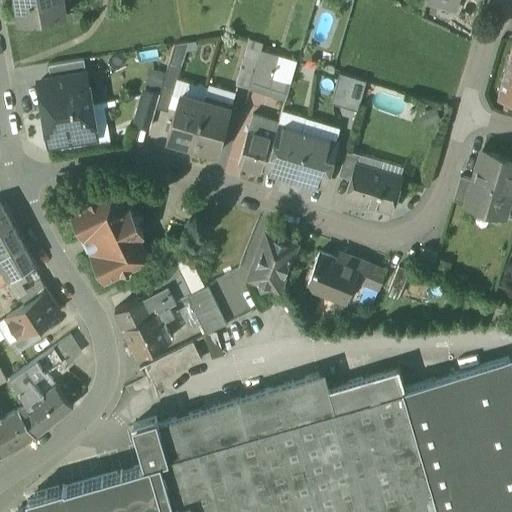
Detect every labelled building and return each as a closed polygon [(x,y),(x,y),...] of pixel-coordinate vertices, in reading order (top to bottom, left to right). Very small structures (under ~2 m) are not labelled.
[(16,0),(20,23),(64,16),(61,0),(16,0)] [(429,0),(429,2),(441,5),(439,14),(452,17),(456,0),(429,0)] [(511,46),(497,95),(511,98),(511,46)] [(277,56),(260,51),(257,61),(249,88),(248,89),(266,95),(277,56)] [(295,62),(277,56),(266,95),(284,100),(295,62)] [(243,57),(235,84),(249,88),(257,61),(243,57)] [(83,59),(48,65),(50,78),(80,74),(80,75),(86,74),(83,59)] [(169,62),(156,108),(168,112),(181,65),(169,62)] [(96,92),(106,90),(101,63),(91,65),(96,92)] [(353,77),(339,73),(332,98),(345,102),(353,77)] [(50,78),(40,80),(39,82),(41,94),(43,96),(46,112),(91,104),(88,86),(82,87),(80,75),(80,74),(50,78)] [(366,81),(353,77),(345,102),(359,106),(366,81)] [(145,88),(135,123),(149,127),(160,93),(145,88)] [(178,96),(165,139),(190,147),(203,104),(178,96)] [(230,107),(204,99),(203,104),(190,147),(216,155),(230,107)] [(91,104),(46,112),(48,127),(47,130),(49,142),(51,143),(90,137),(88,123),(94,122),(91,104)] [(278,122),(252,114),(237,163),(264,171),(265,167),(278,125),(278,122)] [(306,133),(278,125),(265,167),(294,176),(306,133)] [(335,142),(306,133),(294,176),(323,185),(335,142)] [(473,179),(466,203),(504,214),(511,191),(511,188),(511,158),(482,149),(473,179)] [(346,150),(338,175),(351,179),(356,164),(357,165),(360,155),(346,150)] [(357,165),(356,164),(351,179),(346,196),(390,210),(400,177),(357,165)] [(473,179),(460,176),(453,199),(466,203),(473,179)] [(113,187),(97,195),(87,192),(84,202),(75,206),(78,213),(72,216),(82,236),(84,235),(91,250),(89,250),(99,271),(105,268),(109,276),(119,271),(127,274),(132,265),(147,258),(137,237),(143,234),(130,206),(124,209),(113,187)] [(20,244),(0,204),(0,203),(0,249),(3,255),(20,244)] [(296,242),(267,230),(249,275),(273,285),(280,282),(296,242)] [(0,256),(0,267),(8,279),(31,265),(20,244),(3,255),(0,256)] [(437,252),(421,247),(418,257),(434,262),(437,252)] [(347,263),(319,252),(306,285),(345,300),(354,278),(377,287),(384,270),(350,256),(347,263)] [(187,257),(179,254),(175,265),(189,293),(202,287),(187,257)] [(31,265),(8,279),(17,293),(26,287),(25,286),(39,277),(32,265),(31,265)] [(175,265),(160,273),(166,283),(174,301),(175,301),(180,298),(180,297),(187,294),(189,293),(175,265)] [(397,266),(387,292),(397,296),(407,270),(397,266)] [(0,283),(8,279),(0,267),(0,283)] [(160,273),(145,281),(150,291),(166,283),(160,273)] [(39,277),(25,286),(26,287),(17,293),(24,304),(46,290),(39,277)] [(150,291),(144,295),(152,312),(157,309),(170,303),(174,301),(166,283),(150,291)] [(189,293),(187,294),(200,323),(205,333),(226,323),(208,284),(202,287),(189,293)] [(24,304),(6,316),(19,336),(34,326),(59,310),(46,290),(24,304)] [(144,295),(115,308),(124,325),(152,312),(144,295)] [(189,300),(180,298),(175,301),(188,328),(200,323),(189,300)] [(170,303),(157,309),(161,318),(174,312),(170,303)] [(152,312),(124,325),(137,353),(170,337),(161,318),(157,309),(152,312)] [(19,336),(11,342),(17,352),(41,336),(34,326),(19,336)] [(62,360),(64,364),(81,353),(70,335),(53,346),(62,360)] [(193,340),(147,362),(154,376),(199,354),(193,340)] [(53,346),(10,376),(19,390),(33,380),(46,371),(62,360),(53,346)] [(144,458),(65,482),(65,481),(28,491),(31,502),(13,507),(14,511),(511,511),(511,374),(508,359),(328,408),(317,370),(157,418),(156,412),(133,418),(144,458)] [(56,384),(46,371),(33,380),(44,394),(56,384)] [(44,394),(33,380),(19,390),(26,403),(29,407),(44,394)] [(29,407),(22,413),(25,418),(35,434),(52,422),(73,404),(56,384),(44,394),(29,407)] [(26,403),(11,411),(25,440),(35,434),(25,418),(22,413),(22,412),(29,407),(26,403)] [(1,417),(0,417),(0,453),(25,440),(11,411),(1,417)]
